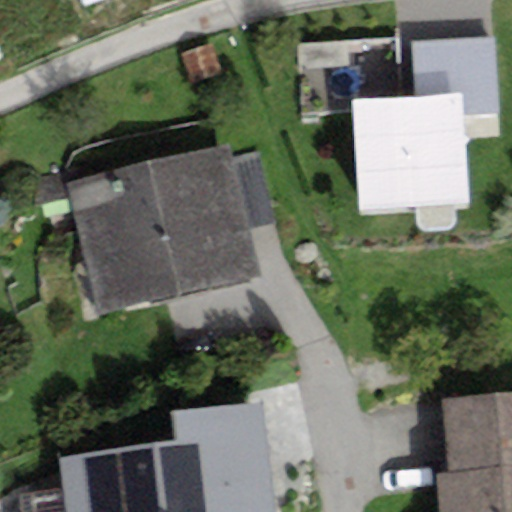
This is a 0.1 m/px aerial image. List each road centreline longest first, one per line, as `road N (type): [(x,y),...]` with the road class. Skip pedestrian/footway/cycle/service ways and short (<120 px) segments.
road 1 (residential): [(281,0),(150,36),(0,103)]
road 2 (residential): [(343,511),(322,364),(270,259)]
